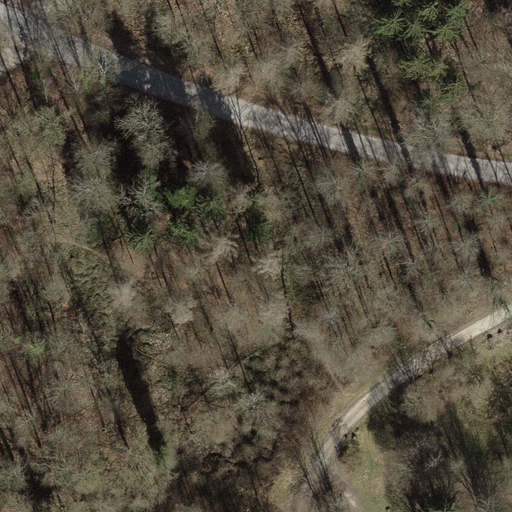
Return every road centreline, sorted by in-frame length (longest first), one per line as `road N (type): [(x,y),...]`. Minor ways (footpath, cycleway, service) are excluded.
road 1 (unclassified): [(511,173),(293,131),(0,15)]
road 2 (track): [(362,511),(333,475),(329,454),(344,423),(418,363),(511,309)]
